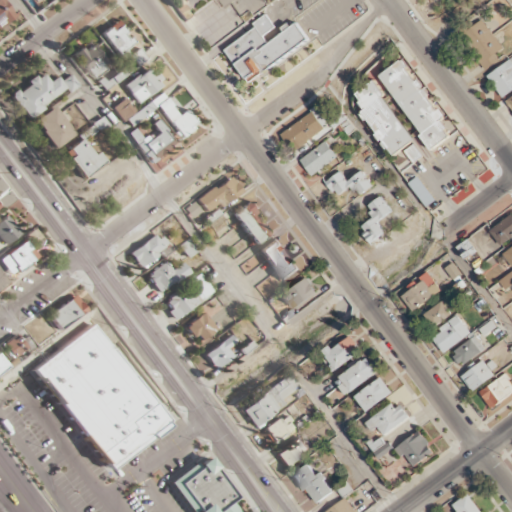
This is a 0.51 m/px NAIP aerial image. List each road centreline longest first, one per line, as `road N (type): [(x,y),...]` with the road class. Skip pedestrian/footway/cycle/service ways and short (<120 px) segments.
road 1 (tertiary): [(0,147),(237,463)]
road 2 (residential): [(344,271),(142,0)]
road 3 (residential): [(0,318),(242,136)]
road 4 (residential): [(511,494),(344,271)]
road 5 (residential): [(511,163),(388,0)]
road 6 (residential): [(383,0),(317,80),(242,136)]
road 7 (residential): [(402,511),(511,428)]
